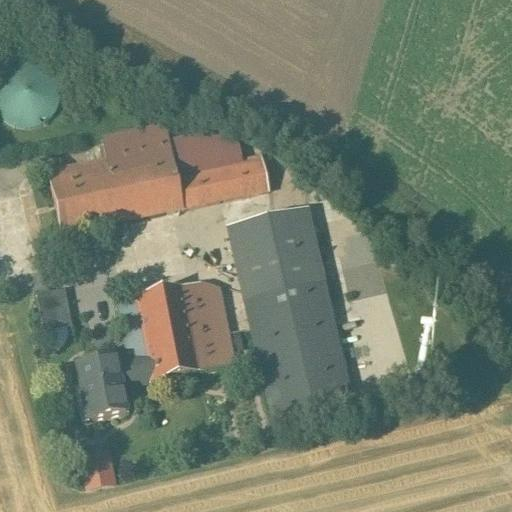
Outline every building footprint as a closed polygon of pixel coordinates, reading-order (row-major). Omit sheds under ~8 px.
[(30,65),(24,65),(18,66),(14,67),(10,68),(7,70),(4,72),(1,75),(0,76),(0,120),(1,121),(5,125),(11,128),(14,130),(19,131),(26,132),(34,130),(40,128),(44,126),(47,123),(49,121),(51,118),(54,115),(55,112),(56,109),(57,107),(58,102),(58,97),(58,93),(57,89),(56,87),(55,84),(53,80),(49,75),(45,72),(41,69),(36,67),(30,65)] [(164,130),(100,143),(105,164),(46,176),(60,239),(267,195),(259,159),(174,178),(164,130)] [(305,215),(227,233),(270,419),(348,401),(305,215)] [(217,293),(200,288),(184,292),(201,375),(233,367),(217,293)] [(184,291),(116,306),(125,351),(127,350),(142,347),(144,357),(150,385),(150,386),(201,375),(184,292),(184,291)] [(63,293),(35,298),(42,335),(70,329),(63,293)] [(113,361),(76,369),(83,404),(77,405),(81,425),(124,417),(119,391),(150,385),(144,357),(114,363),(113,361)] [(108,467),(82,472),(86,493),(112,487),(108,467)]
